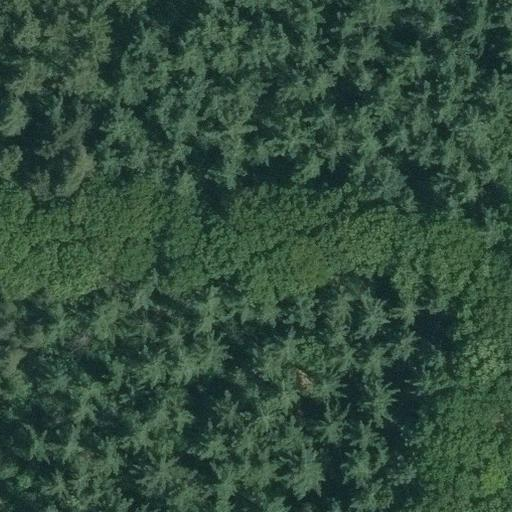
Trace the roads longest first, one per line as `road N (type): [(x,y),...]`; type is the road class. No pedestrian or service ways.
road 1 (track): [(511,293),(0,222)]
road 2 (track): [(469,511),(511,333)]
